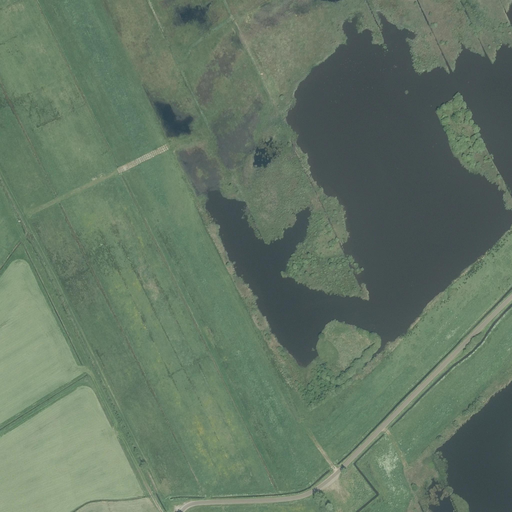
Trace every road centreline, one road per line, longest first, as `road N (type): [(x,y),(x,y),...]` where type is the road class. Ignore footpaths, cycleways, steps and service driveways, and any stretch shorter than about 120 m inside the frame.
road 1 (unclassified): [(181,511),(201,502),(315,490),(511,297)]
road 2 (track): [(381,511),(393,500),(388,463),(397,450),(511,335)]
